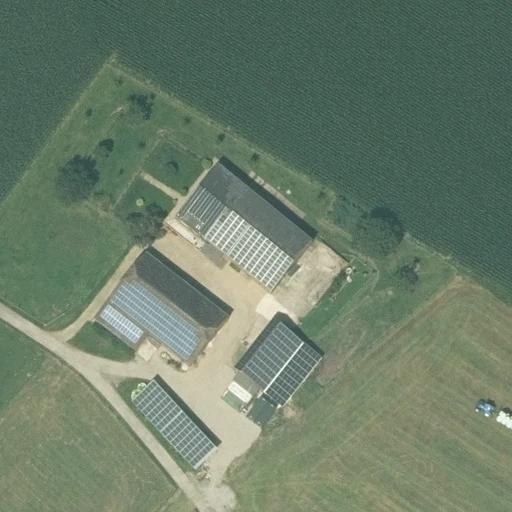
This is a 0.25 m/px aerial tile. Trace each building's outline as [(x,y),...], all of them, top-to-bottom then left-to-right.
[(217,168),(175,220),(200,240),(201,238),(241,188),(217,168)] [(241,188),(201,238),(210,246),(223,256),(270,295),(311,245),(241,188)] [(223,256),(210,246),(203,256),(215,266),(223,256)] [(228,321),(145,256),(107,303),(150,337),(190,368),(228,321)] [(150,337),(107,303),(93,320),(136,353),(150,337)] [(274,323),(235,372),(262,393),(301,345),(274,323)] [(211,453),(152,388),(134,404),(194,469),(211,453)]
